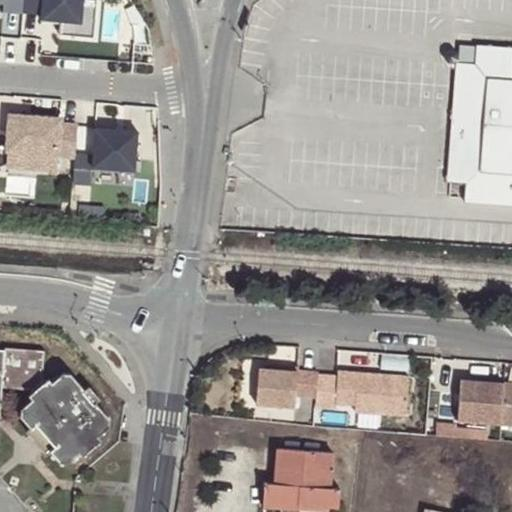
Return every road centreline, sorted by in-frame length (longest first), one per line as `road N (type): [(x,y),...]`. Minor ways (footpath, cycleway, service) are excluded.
road 1 (tertiary): [(511,336),(175,307)]
road 2 (tertiary): [(192,86),(175,307)]
road 3 (tertiary): [(175,307),(144,511)]
road 4 (residential): [(192,86),(0,71)]
road 5 (tertiary): [(175,307),(0,288)]
